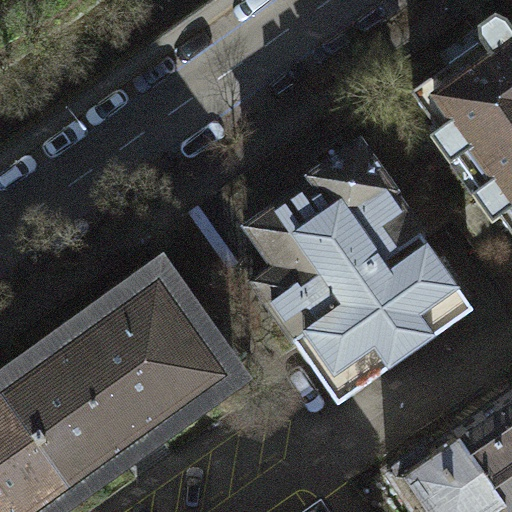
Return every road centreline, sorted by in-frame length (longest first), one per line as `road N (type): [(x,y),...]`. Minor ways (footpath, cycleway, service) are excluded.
road 1 (residential): [(331,0),(0,235)]
road 2 (residential): [(511,339),(243,511)]
